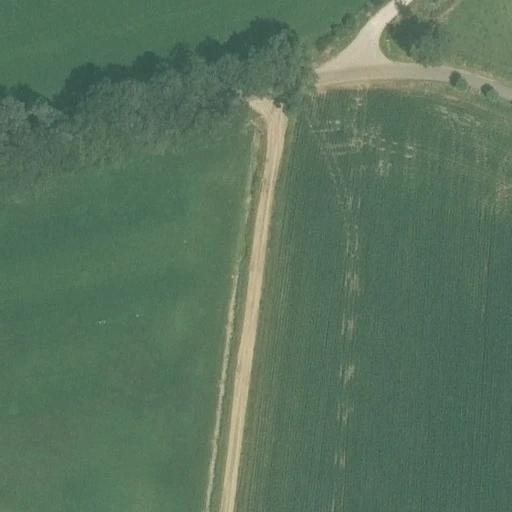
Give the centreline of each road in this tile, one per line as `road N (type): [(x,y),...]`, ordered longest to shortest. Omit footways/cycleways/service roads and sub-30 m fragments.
road 1 (track): [(264,91),(273,122),(224,511)]
road 2 (unclassified): [(348,69),(0,158)]
road 3 (unclassified): [(511,97),(416,68),(348,69)]
